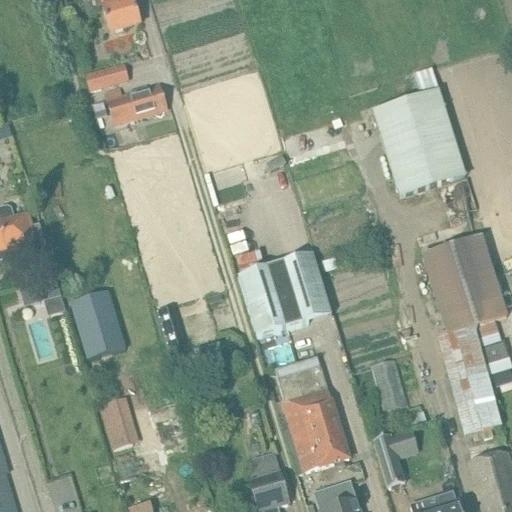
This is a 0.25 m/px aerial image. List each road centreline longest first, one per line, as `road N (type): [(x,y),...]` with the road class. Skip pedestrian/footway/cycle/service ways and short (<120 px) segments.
road 1 (residential): [(300,511),(143,0)]
road 2 (residential): [(47,511),(0,344)]
